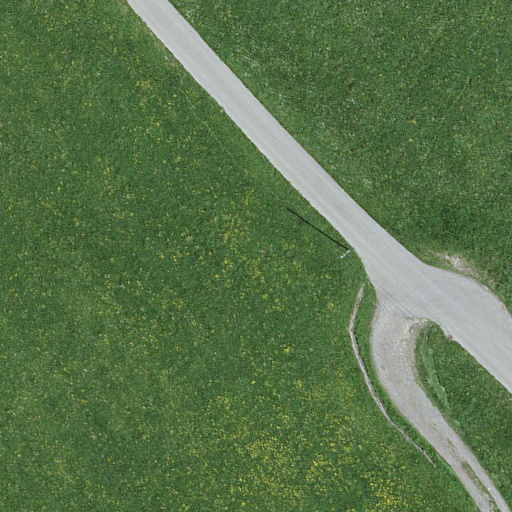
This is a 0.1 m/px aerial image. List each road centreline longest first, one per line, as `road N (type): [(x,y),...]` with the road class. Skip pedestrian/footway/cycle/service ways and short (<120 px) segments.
road 1 (residential): [(146,0),(415,296),(444,293),(470,304),(511,365)]
road 2 (track): [(415,296),(389,341),(396,379),(495,511)]
